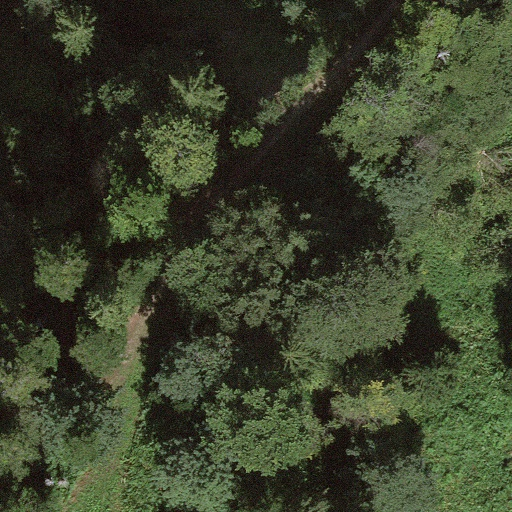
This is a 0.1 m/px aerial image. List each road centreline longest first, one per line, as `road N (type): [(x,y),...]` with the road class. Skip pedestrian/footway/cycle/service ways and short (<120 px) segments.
road 1 (track): [(191,240),(276,154),(401,0)]
road 2 (track): [(191,240),(147,334),(102,511)]
